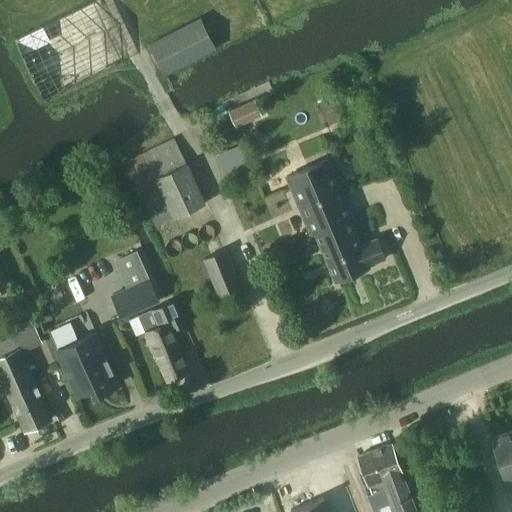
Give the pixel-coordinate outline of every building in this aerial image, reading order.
[(200,18),(149,43),(165,75),(216,50),(200,18)] [(228,112),(235,127),(263,115),(256,100),(228,112)] [(328,158),(286,176),(310,234),(315,232),(348,218),(353,216),(328,158)] [(173,218),(205,203),(186,163),(155,177),(173,218)] [(348,218),(315,232),(335,280),(368,266),(367,264),(384,257),(376,238),(359,245),(348,218)] [(241,288),(225,249),(203,258),(219,297),(241,288)] [(0,291),(9,288),(0,268),(0,291)] [(132,290),(119,296),(130,320),(139,316),(161,305),(161,304),(151,283),(132,291),(132,290)] [(161,304),(161,305),(139,316),(168,381),(189,371),(171,330),(185,324),(174,298),(161,304)] [(11,332),(0,336),(0,376),(5,388),(32,375),(23,353),(20,347),(40,338),(32,319),(10,329),(11,332)] [(96,394),(95,393),(101,390),(102,391),(118,384),(95,332),(57,349),(77,395),(91,389),(94,395),(96,394)] [(51,418),(32,375),(5,388),(24,431),(51,418)] [(498,456),(511,451),(511,430),(492,437),(498,456)] [(372,493),(385,488),(386,487),(384,482),(403,475),(391,443),(358,456),(372,493)] [(511,451),(498,456),(511,498),(511,451)] [(386,487),(385,488),(394,511),(414,511),(413,508),(415,507),(403,475),(384,482),(386,487)] [(319,511),(316,502),(293,511),(292,511),(319,511)]
